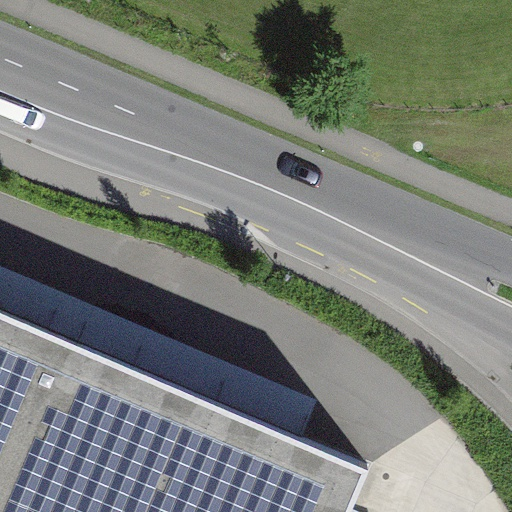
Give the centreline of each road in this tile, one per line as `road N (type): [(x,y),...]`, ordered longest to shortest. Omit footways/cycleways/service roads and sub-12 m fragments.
road 1 (primary): [(410,256),(235,169),(0,70)]
road 2 (primary): [(410,256),(511,332)]
